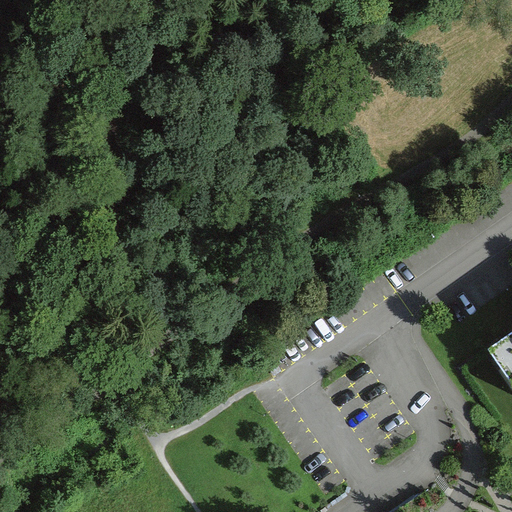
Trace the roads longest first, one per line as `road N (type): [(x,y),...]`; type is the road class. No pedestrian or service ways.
road 1 (track): [(96,0),(118,42),(123,89),(106,154),(121,271),(95,321),(107,386),(160,442),(297,370)]
road 2 (residential): [(511,225),(297,370)]
